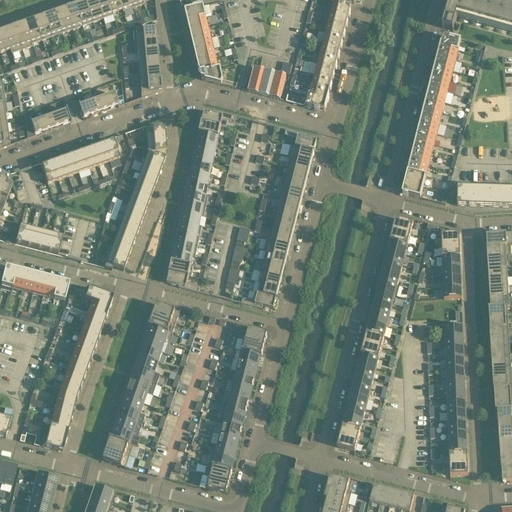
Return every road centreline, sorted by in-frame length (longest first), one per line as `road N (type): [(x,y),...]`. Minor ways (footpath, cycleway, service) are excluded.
road 1 (residential): [(477,499),(467,224)]
road 2 (residential): [(384,200),(318,461)]
road 3 (residential): [(384,200),(437,0)]
road 4 (residential): [(69,469),(129,286)]
road 5 (residential): [(129,286),(175,155),(170,102)]
road 6 (residential): [(0,164),(170,102)]
road 7 (residential): [(170,102),(204,95),(336,129)]
road 8 (residential): [(234,511),(69,469)]
road 9 (residential): [(477,499),(318,461)]
road 10 (residential): [(129,286),(287,326)]
road 11 (residential): [(324,185),(287,326)]
road 12 (residential): [(0,253),(129,286)]
road 13 (residential): [(369,0),(336,129)]
road 14 (residential): [(287,326),(254,445)]
